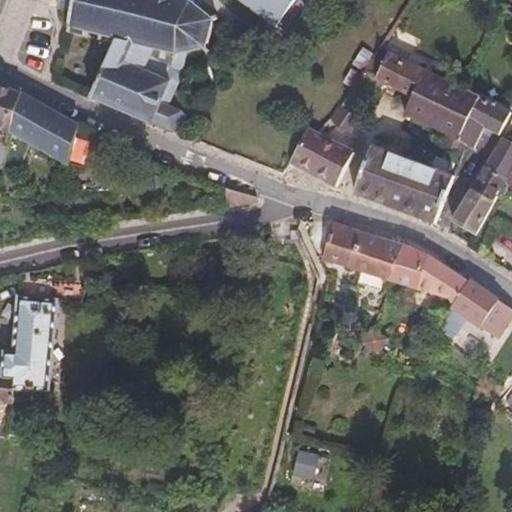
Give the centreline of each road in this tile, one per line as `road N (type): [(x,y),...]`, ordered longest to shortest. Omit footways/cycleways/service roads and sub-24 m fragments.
road 1 (residential): [(1,65),(88,113),(315,204)]
road 2 (residential): [(0,264),(315,204)]
road 3 (residential): [(315,204),(439,244),(511,289)]
